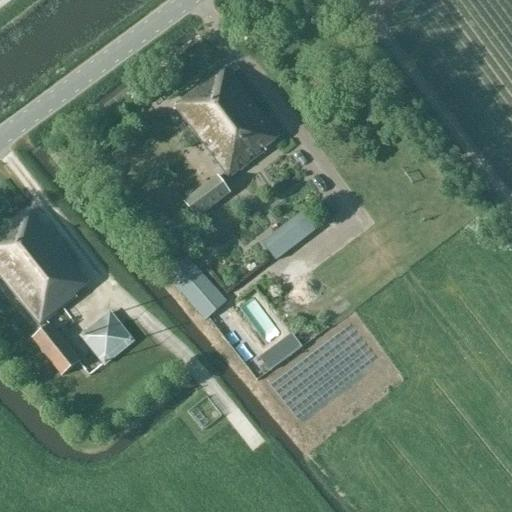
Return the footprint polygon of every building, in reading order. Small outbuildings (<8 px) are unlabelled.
[(226,69),(173,108),(228,181),(279,140),(226,69)] [(183,203),(184,204),(196,221),(231,195),(217,178),(183,203)] [(75,297),(89,287),(30,212),(0,235),(0,276),(41,327),(76,300),(75,297)] [(272,235),(261,245),(275,263),(315,232),(301,215),(282,228),(285,231),(274,238),(272,235)] [(204,321),(227,304),(190,262),(196,257),(190,251),(184,256),(163,273),(204,321)] [(110,314),(80,338),(103,367),(133,343),(110,314)] [(221,334),(231,325),(221,315),(211,324),(221,334)] [(50,325),(32,340),(62,378),(81,363),(50,325)]
